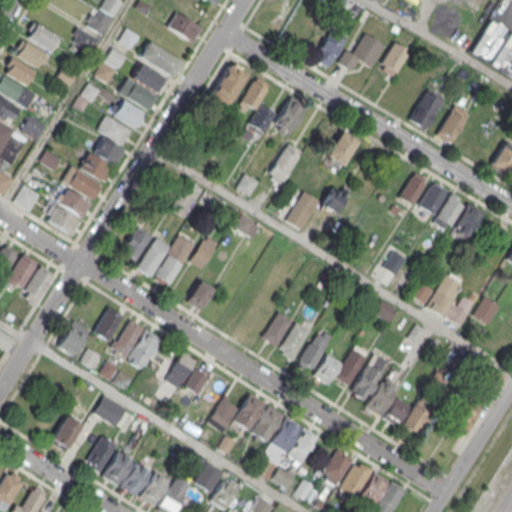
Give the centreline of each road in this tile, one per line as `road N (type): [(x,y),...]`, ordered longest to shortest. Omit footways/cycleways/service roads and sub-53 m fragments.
road 1 (residential): [(0,216),(445,493)]
road 2 (residential): [(242,0),(0,388)]
road 3 (residential): [(511,206),(222,33)]
road 4 (residential): [(433,511),(511,385)]
road 5 (residential): [(114,511),(0,440)]
